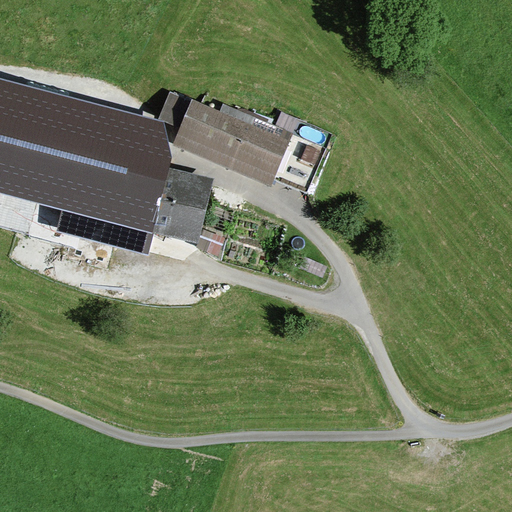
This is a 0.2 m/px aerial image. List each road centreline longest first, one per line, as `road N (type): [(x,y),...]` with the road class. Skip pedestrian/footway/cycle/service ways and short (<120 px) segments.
road 1 (track): [(0,389),(146,442),(471,432),(511,422)]
road 2 (track): [(235,189),(273,202),(324,244),(398,393),(438,433)]
road 3 (track): [(161,241),(272,291),(354,306)]
